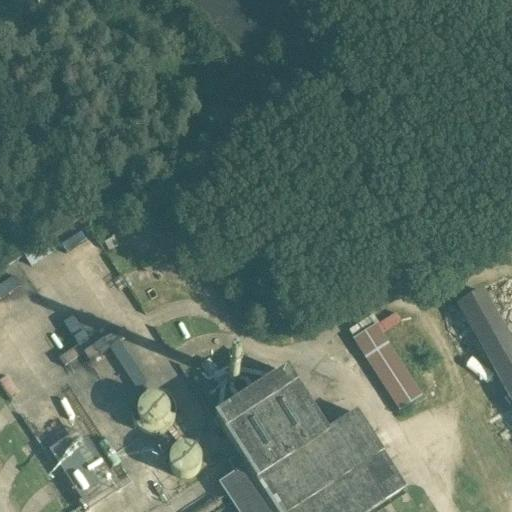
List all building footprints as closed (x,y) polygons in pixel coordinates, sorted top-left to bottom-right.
[(188,0),(260,68),(293,33),(257,0),(188,0)] [(305,313),(282,279),(272,286),(294,320),(305,313)] [(511,351),(480,295),(458,307),(493,371),(508,399),(509,399),(511,403),(511,351)] [(67,370),(112,350),(108,341),(92,348),(79,318),(58,327),(69,351),(60,355),(67,370)] [(419,398),(374,329),(355,341),(400,410),(419,398)] [(136,387),(145,382),(116,334),(107,340),(136,387)] [(287,374),(215,421),(246,468),(219,485),(232,504),(236,511),(369,511),(405,489),(357,415),(326,434),(287,374)] [(166,433),(171,428),(174,422),(175,415),(174,407),(170,401),(164,396),(157,393),(149,393),(142,396),(136,401),(132,408),(131,415),(132,422),(135,428),(140,433),(146,436),(153,437),(160,436),(166,433)] [(50,446),(89,506),(122,484),(83,425),(50,446)] [(194,478),(198,474),(200,470),(201,465),(200,459),(197,454),(193,451),(187,449),(182,449),(177,451),(172,454),(170,459),(169,465),(169,470),(172,474),(175,478),(180,480),(185,481),(190,480),(194,478)] [(218,497),(194,511),(212,511),(223,505),(218,497)]
